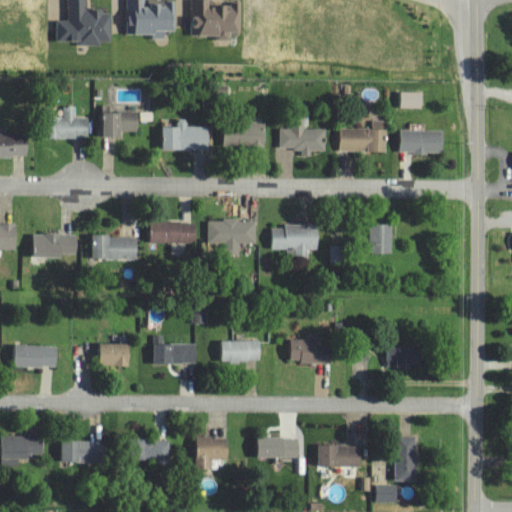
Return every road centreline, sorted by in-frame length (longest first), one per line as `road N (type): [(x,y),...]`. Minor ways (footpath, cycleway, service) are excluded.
road 1 (tertiary): [(477,0),(473,511)]
road 2 (residential): [(475,187),(0,183)]
road 3 (residential): [(474,404),(0,400)]
